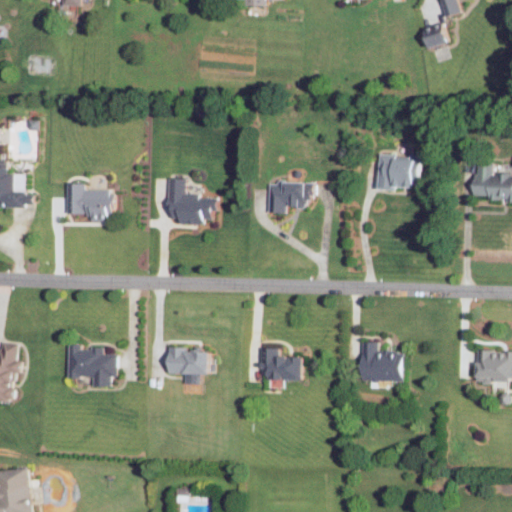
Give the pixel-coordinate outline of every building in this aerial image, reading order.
[(445,0),(450,16),(465,12),(461,0),(445,0)] [(457,39),(451,21),(427,30),(434,48),(457,39)] [(383,188),(403,189),(403,185),(426,186),(427,157),(399,156),(399,153),(384,152),(383,188)] [(0,205),(28,206),(28,202),(37,202),(37,191),(16,191),(16,172),(10,172),(10,161),(0,160),(0,205)] [(481,161),(481,194),(493,194),(493,199),(511,198),(511,172),(496,173),(496,161),(481,161)] [(222,197),(203,197),(203,192),(189,192),(189,177),(172,177),(172,209),(177,209),(177,217),(184,217),(184,221),(218,221),(218,209),(222,209),(222,197)] [(273,181),(273,211),(290,212),(291,205),(312,206),(312,196),(319,196),(320,182),(273,181)] [(70,212),(93,212),(93,218),(119,218),(119,189),(89,188),(89,182),(71,182),(70,212)] [(0,351),(0,398),(17,401),(25,343),(5,340),(5,344),(0,351)] [(411,351),(382,350),(382,340),(366,340),(365,379),(411,380),(411,351)] [(72,375),(96,376),(96,385),(114,386),(114,375),(120,375),(120,353),(107,353),(107,347),(85,346),(85,343),(72,343),(72,375)] [(306,356),(281,355),(281,347),(265,346),(265,368),(269,368),(268,378),(305,379),(306,356)] [(216,373),(217,348),(173,348),(173,372),(188,372),(187,382),(203,382),(203,372),(216,373)] [(480,381),(511,381),(511,349),(481,349),(480,381)] [(0,469),(0,473),(2,499),(0,499),(0,511),(35,511),(31,467),(0,469)]
